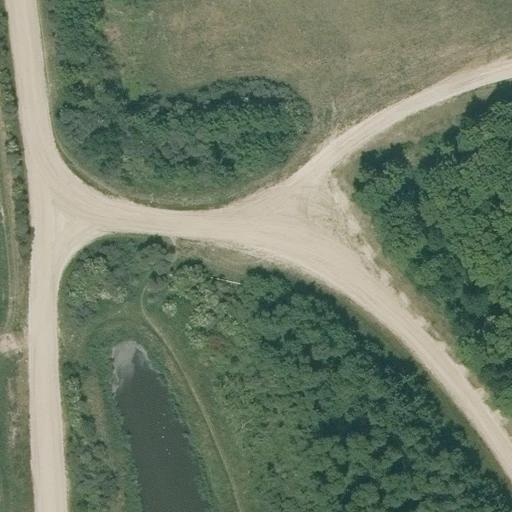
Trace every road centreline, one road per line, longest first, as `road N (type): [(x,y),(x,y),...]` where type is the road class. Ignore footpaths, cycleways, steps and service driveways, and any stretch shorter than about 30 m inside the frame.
road 1 (track): [(511,455),(447,360),(286,200)]
road 2 (track): [(48,511),(44,347),(53,225)]
road 3 (track): [(286,200),(341,141),(511,69)]
road 4 (track): [(53,225),(25,0)]
road 5 (track): [(161,222),(217,227),(286,200)]
